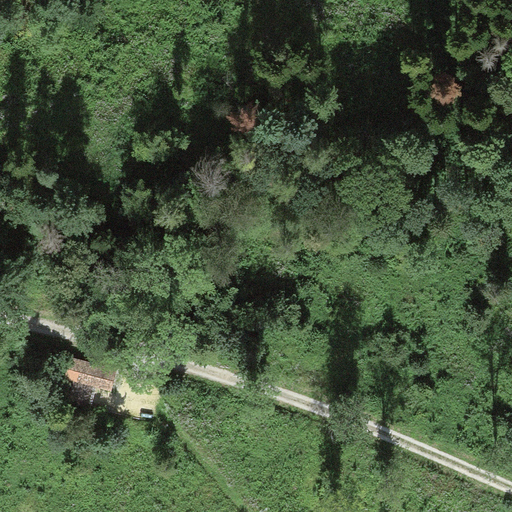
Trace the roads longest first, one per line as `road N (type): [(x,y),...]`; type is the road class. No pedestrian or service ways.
road 1 (track): [(0,319),(211,371),(511,486)]
road 2 (track): [(254,511),(155,403),(126,346)]
